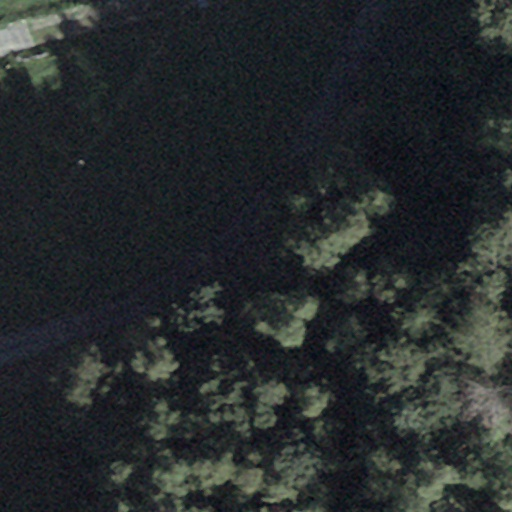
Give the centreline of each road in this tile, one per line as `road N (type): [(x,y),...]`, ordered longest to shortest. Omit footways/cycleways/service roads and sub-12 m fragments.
road 1 (track): [(374,0),(296,147),(260,202),(212,252),(153,288),(0,344)]
road 2 (track): [(0,32),(156,0)]
